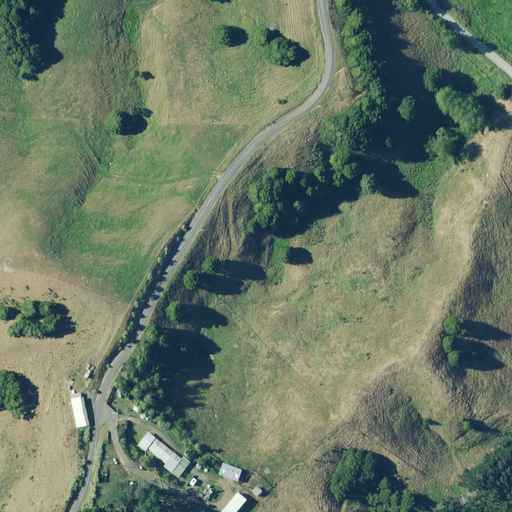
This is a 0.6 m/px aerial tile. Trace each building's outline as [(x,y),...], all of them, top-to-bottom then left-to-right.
[(88,426),(82,396),(73,398),(78,427),(88,426)] [(169,447),(149,432),(139,445),(146,451),(148,448),(167,464),(165,466),(179,477),(191,462),(185,457),(183,459),(169,447)] [(244,469),(225,462),(220,474),(240,481),(244,469)] [(264,492),(259,486),(254,490),(259,496),(264,492)] [(238,511),(248,500),(239,492),(222,511),(238,511)]
